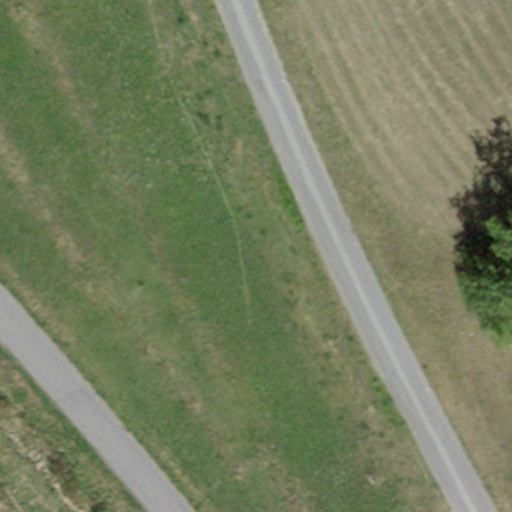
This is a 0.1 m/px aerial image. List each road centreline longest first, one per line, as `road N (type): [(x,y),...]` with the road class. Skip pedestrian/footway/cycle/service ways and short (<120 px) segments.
road 1 (unclassified): [(475,511),(354,284),(236,0)]
road 2 (unclassified): [(0,310),(171,511)]
